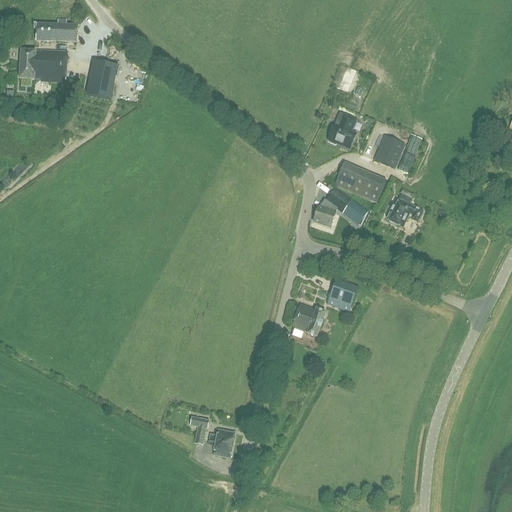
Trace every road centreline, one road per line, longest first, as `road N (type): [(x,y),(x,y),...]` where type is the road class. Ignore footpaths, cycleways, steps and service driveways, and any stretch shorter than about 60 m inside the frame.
road 1 (unclassified): [(298,244),(309,188),(303,170),(129,44),(87,0)]
road 2 (unclassified): [(236,511),(298,244)]
road 3 (tertiary): [(421,511),(441,406),(482,316)]
road 4 (unclassified): [(482,316),(375,265),(298,244)]
